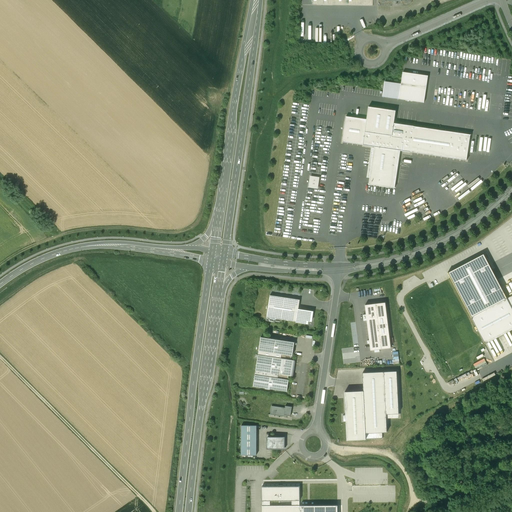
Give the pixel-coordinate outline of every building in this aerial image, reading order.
[(424,103),(428,76),(403,72),(401,84),(385,81),(383,97),(424,103)] [(467,161),(471,134),(394,123),(396,111),(369,107),(367,119),(346,116),(342,142),(374,147),(369,184),(395,188),(400,151),(467,161)] [(310,187),(319,188),(320,176),(311,176),(310,187)] [(471,317),(507,298),(483,254),(448,273),(471,317)] [(300,300),(270,295),(267,317),(308,323),(308,321),(311,321),(313,312),(298,309),(300,300)] [(471,317),(485,344),(511,329),(511,308),(507,298),(471,317)] [(385,302),(365,305),(366,314),(363,315),(364,321),(367,320),(369,340),(367,340),(368,343),(370,343),(371,350),(391,348),(385,302)] [(261,337),(253,386),(287,391),(290,376),(293,376),(296,360),(292,360),(294,342),(261,337)] [(397,371),(384,372),(386,414),(399,414),(397,371)] [(364,391),(345,392),(346,415),(343,415),(343,422),(346,422),(347,440),(383,438),(382,432),(387,432),(386,414),(384,372),(363,373),(364,391)] [(285,415),(290,416),(292,407),(285,406),(285,408),(272,406),(270,414),(284,417),(285,415)] [(257,425),(242,425),(241,455),(256,455),(257,425)] [(267,449),(285,449),(285,437),(267,437),(267,449)] [(299,511),(300,505),(299,505),(299,501),(300,501),(300,486),(262,487),(262,501),(262,506),(262,511),(299,511)]
